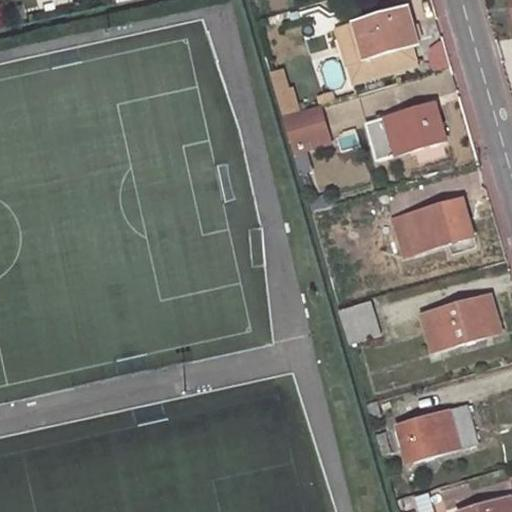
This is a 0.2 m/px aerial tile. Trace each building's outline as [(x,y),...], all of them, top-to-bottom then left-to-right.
[(422,45),(412,9),(357,25),(368,61),(350,67),(355,85),(419,66),(414,47),(422,45)] [(350,67),(368,61),(357,25),(340,30),(350,67)] [(272,73),(285,118),(298,114),(286,70),(272,73)] [(333,93),(317,97),(320,106),(336,101),(333,93)] [(447,142),(436,106),(367,126),(378,162),(447,142)] [(298,114),(285,118),(296,156),(333,146),(322,107),(298,114)] [(336,193),(366,184),(360,165),(330,174),(336,193)] [(475,238),(464,201),(395,222),(406,259),(475,238)] [(505,338),(493,297),(439,313),(451,353),(505,338)] [(382,339),(373,303),(341,312),(352,348),(382,339)] [(480,446),(469,406),(400,427),(411,466),(480,446)] [(511,511),(511,501),(472,511),(511,511)]
